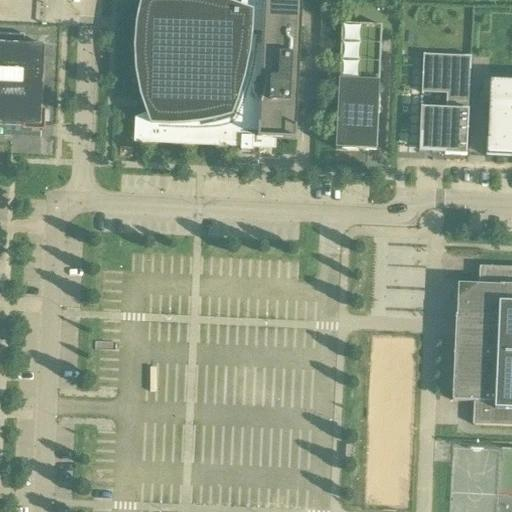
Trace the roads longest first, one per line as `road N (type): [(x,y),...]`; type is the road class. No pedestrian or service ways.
road 1 (unclassified): [(511,203),(412,202),(400,217),(80,205)]
road 2 (unclassified): [(80,205),(58,204),(43,511)]
road 3 (unclassified): [(80,205),(89,0)]
